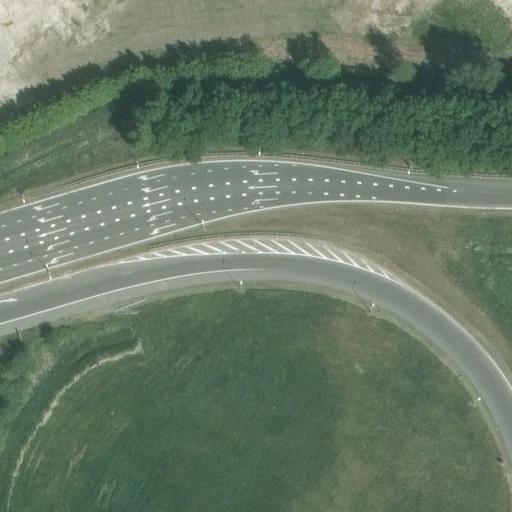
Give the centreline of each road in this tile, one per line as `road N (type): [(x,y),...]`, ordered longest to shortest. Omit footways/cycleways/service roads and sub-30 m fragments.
road 1 (motorway): [(0,310),(178,264),(310,262),(372,278),(425,306),(511,402)]
road 2 (motorway): [(511,200),(311,184),(230,188),(0,247)]
